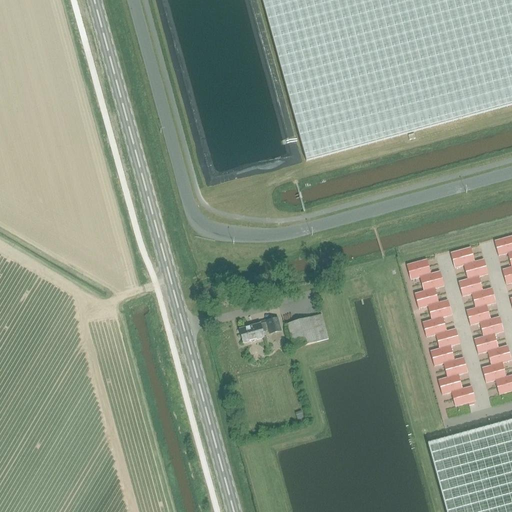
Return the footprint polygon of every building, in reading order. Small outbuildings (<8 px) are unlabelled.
[(511,0),(261,0),(306,162),(511,105),(511,0)] [(511,237),(494,242),(498,257),(507,254),(511,269),(502,271),(506,286),(511,284),(511,299),(510,300),(511,307),(511,237)] [(470,249),(450,254),(454,269),(464,266),(468,281),(458,283),(462,298),(471,295),(475,309),(466,312),(470,326),(479,324),(483,338),(474,341),(478,355),(487,353),(491,367),(482,369),(486,384),(495,381),(499,396),(511,392),(511,376),(506,378),(502,364),(511,361),(507,347),(498,350),(494,335),(503,333),(499,318),(490,321),(486,306),(495,304),(491,290),(482,292),(478,278),(488,275),(484,261),(474,263),(470,249)] [(427,261),(406,266),(410,281),(420,278),(424,293),(414,295),(418,310),(428,307),(431,321),(422,324),(426,338),(435,336),(439,350),(430,353),(434,367),(443,365),(447,379),(438,381),(442,396),(451,393),(455,408),(475,402),(471,388),(462,390),(458,376),(467,373),(463,359),(454,362),(450,347),(459,345),(455,330),(446,333),(442,318),(451,316),(448,302),(438,304),(434,290),(444,287),(440,273),(430,275),(427,261)] [(312,299),(305,301),(307,310),(314,308),(312,299)] [(300,348),(328,340),(321,315),(287,325),(294,349),(300,348)] [(263,333),(268,332),(269,335),(281,331),(277,317),(264,321),(266,325),(261,326),(260,325),(239,331),(243,344),(264,339),(263,333)] [(436,440),(426,443),(445,511),(511,511),(511,419),(446,437),(436,440)]
